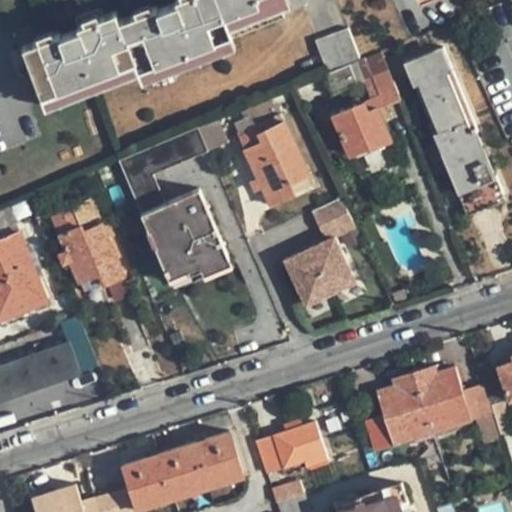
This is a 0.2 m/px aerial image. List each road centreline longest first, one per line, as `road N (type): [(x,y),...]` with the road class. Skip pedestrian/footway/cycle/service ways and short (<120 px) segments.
road 1 (residential): [(511,300),(0,460)]
road 2 (unknown): [(302,364),(215,178)]
